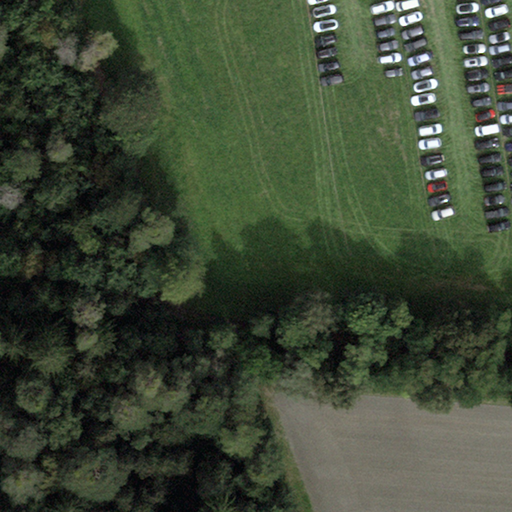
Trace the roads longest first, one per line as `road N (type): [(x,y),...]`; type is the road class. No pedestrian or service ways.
road 1 (track): [(0,211),(159,260),(384,307),(511,320)]
road 2 (track): [(81,0),(159,260)]
